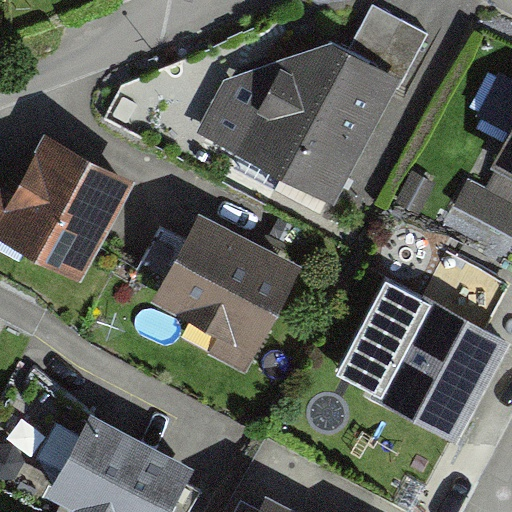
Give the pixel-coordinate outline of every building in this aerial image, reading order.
[(351,44),(402,70),(395,84),(400,87),(429,30),(373,1),(351,44)] [(395,84),(402,70),(351,44),(327,32),(225,76),(198,128),(336,199),(395,84)] [(511,117),(493,155),(511,164),(511,117)] [(136,169),(46,122),(0,210),(0,232),(81,274),(136,169)] [(304,257),(202,202),(152,294),(254,349),(304,257)] [(339,363),(381,385),(428,293),(386,271),(339,363)] [(511,329),(430,288),(428,293),(381,385),(377,392),(458,434),(511,329)] [(165,511),(197,454),(93,399),(47,486),(81,504),(97,511),(165,511)] [(357,511),(324,511),(269,483),(253,511),(358,511),(357,511)]
